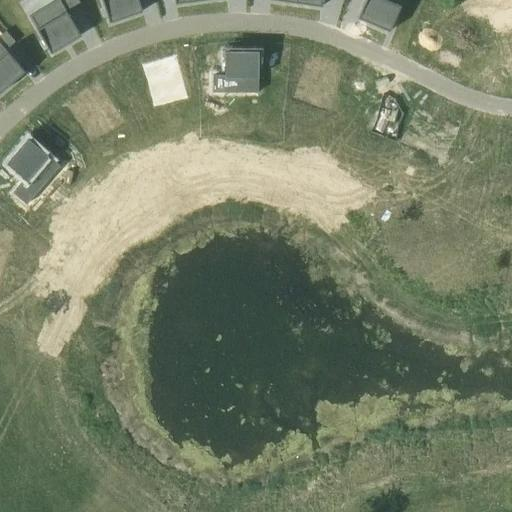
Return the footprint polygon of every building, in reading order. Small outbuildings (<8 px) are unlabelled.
[(40,0),(36,3),(56,39),(86,23),(73,0),(40,0)] [(112,0),(115,10),(148,0),(147,0),(112,0)] [(361,0),(359,7),(390,19),(397,0),(361,0)] [(429,10),(418,32),(441,43),(460,4),(450,0),(425,0),(423,7),(429,10)] [(460,4),(441,43),(464,54),(474,33),(480,36),(489,18),(460,4)] [(0,28),(0,75),(3,79),(29,57),(4,25),(0,28)] [(255,87),(255,43),(221,43),(220,87),(255,87)] [(183,92),(172,50),(139,60),(150,101),(183,92)] [(324,101),(336,60),(303,51),(292,92),(324,101)] [(382,129),(402,91),(372,75),(352,113),(382,129)] [(115,117),(92,80),(64,99),(87,135),(115,117)] [(442,159),(461,120),(430,106),(411,144),(442,159)] [(486,172),(511,172),(511,129),(493,130),(493,154),(486,154),(486,172)] [(56,161),(23,132),(1,158),(33,186),(56,161)]
